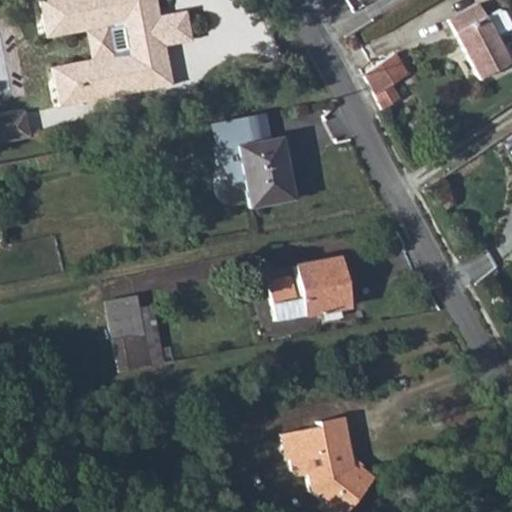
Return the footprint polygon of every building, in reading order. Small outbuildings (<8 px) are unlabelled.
[(45,96),(159,74),(153,42),(149,43),(148,34),(144,11),(142,3),(145,2),(145,0),(26,0),(34,31),(73,24),(95,19),(101,48),(78,53),(39,61),(45,96)] [(144,11),(148,34),(178,27),(175,4),(144,11)] [(475,10),(443,25),(475,87),(506,71),(491,42),(482,24),(475,10)] [(482,24),(491,42),(508,34),(500,19),(495,17),(482,24)] [(73,24),(78,53),(101,48),(95,19),(73,24)] [(396,58),(359,80),(378,118),(400,105),(393,91),(410,80),(396,58)] [(0,136),(18,133),(13,108),(0,109),(0,136)] [(198,117),(204,145),(250,136),(244,109),(198,117)] [(232,206),(276,198),(261,134),(250,136),(204,145),(203,168),(204,179),(217,184),(227,182),(232,206)] [(0,170),(57,160),(54,147),(0,157),(0,170)] [(339,310),(329,261),(285,270),(287,279),(291,301),(264,306),(268,325),(339,310)] [(260,286),(264,306),(291,301),(287,279),(260,286)] [(142,378),(153,375),(145,334),(134,335),(129,315),(100,320),(107,358),(135,352),(142,378)] [(317,455),(343,452),(338,420),(311,425),(312,433),(317,455)] [(272,440),(277,467),(283,465),(286,481),(303,481),(307,494),(324,506),(319,511),(348,511),(370,479),(356,469),(353,472),(347,471),(343,452),(317,455),(312,433),(272,440)]
